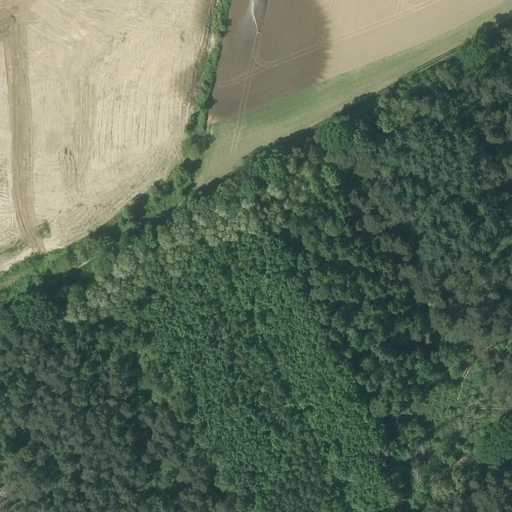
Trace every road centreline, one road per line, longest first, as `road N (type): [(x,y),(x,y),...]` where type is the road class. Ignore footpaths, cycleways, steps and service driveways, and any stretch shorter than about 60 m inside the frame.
road 1 (track): [(511,19),(0,308)]
road 2 (track): [(511,437),(380,511)]
